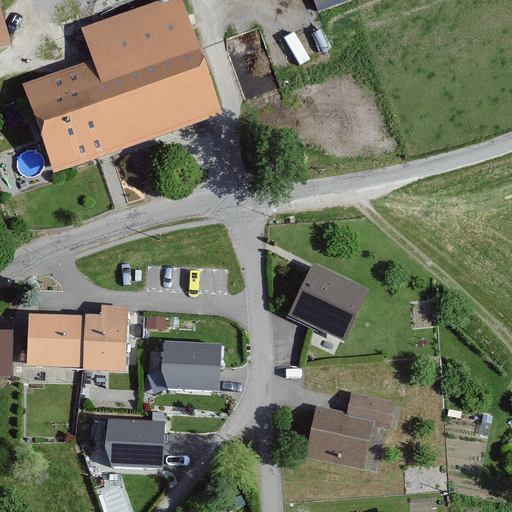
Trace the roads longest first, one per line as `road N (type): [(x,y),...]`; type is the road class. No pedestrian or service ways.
road 1 (tertiary): [(242,201),(349,187),(511,143)]
road 2 (tertiary): [(0,269),(176,210),(242,201)]
road 3 (residential): [(258,368),(232,425),(168,511)]
road 4 (unclassified): [(242,201),(258,303),(258,368)]
road 5 (unclassified): [(272,511),(258,368)]
